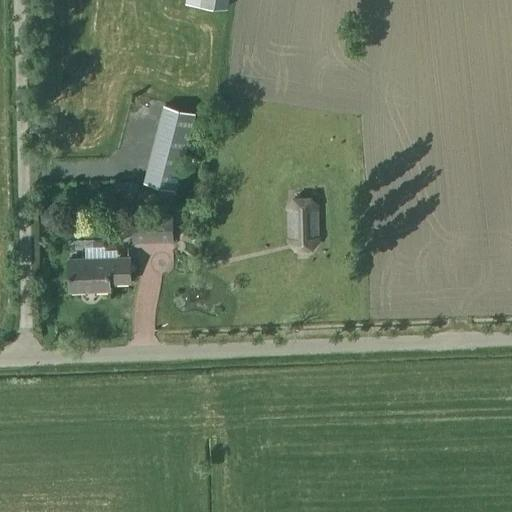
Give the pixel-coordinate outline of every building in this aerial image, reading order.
[(227,9),(228,0),(185,0),(185,3),(227,9)] [(207,116),(171,107),(151,186),(188,196),(207,116)] [(286,207),(287,243),(294,251),(312,251),(320,241),(319,206),(310,198),(292,199),(286,207)] [(131,213),(132,244),(173,242),(172,212),(131,213)] [(108,283),(121,283),(128,283),(127,259),(68,260),(69,291),(108,290),(108,283)]
